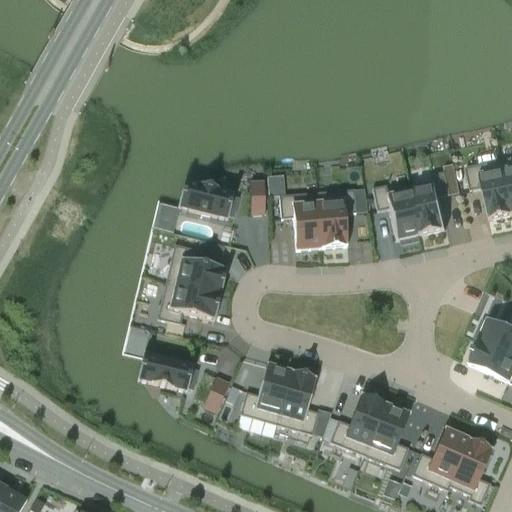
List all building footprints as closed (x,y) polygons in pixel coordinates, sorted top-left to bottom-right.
[(511,161),(501,164),(511,212),(511,161)] [(511,212),(501,164),(465,172),(470,195),(481,192),(488,224),(511,218),(511,212)] [(420,239),(445,234),(438,202),(449,199),(444,176),(431,179),(432,184),(409,189),(420,239)] [(286,197),(283,177),(268,179),(270,199),(286,197)] [(232,197),(183,185),(177,212),(226,223),(227,219),(232,220),(236,203),(231,202),(232,197)] [(262,186),(248,186),(249,218),(263,218),(262,186)] [(376,215),(388,212),(395,244),(399,243),(400,248),(417,244),(416,240),(420,239),(409,189),(385,194),(384,189),(371,192),(376,215)] [(320,252),(346,250),(343,218),(355,217),(353,194),(315,197),(320,252)] [(315,197),(278,200),(280,223),(292,222),(294,255),(320,252),(315,197)] [(165,286),(219,299),(225,273),(193,266),(196,254),(174,249),(165,286)] [(219,299),(165,286),(156,323),(179,328),(181,317),(213,324),(219,299)] [(487,321),(511,326),(511,320),(511,302),(492,299),(487,321)] [(479,343),(478,345),(511,360),(511,333),(488,323),(486,327),(482,325),(475,341),(479,343)] [(511,360),(478,345),(468,368),(511,388),(511,360)] [(192,370),(142,358),(136,384),(185,396),(186,391),(191,392),(195,375),(190,374),(192,370)] [(271,365),(270,369),(265,368),(256,399),(245,396),(239,419),(275,429),(290,375),(287,374),(288,370),(271,365)] [(315,382),(290,375),(275,429),(311,439),(317,417),(306,413),(315,382)] [(228,387),(215,382),(202,411),(214,417),(228,387)] [(384,408),(360,399),(348,429),(337,425),(328,446),(363,460),(384,408)] [(408,417),(384,408),(363,460),(398,474),(407,452),(396,448),(408,417)] [(467,443),(444,433),(431,462),(420,457),(411,479),(446,495),(448,490),(447,490),(467,443)] [(491,453),(467,443),(447,490),(448,490),(469,499),(467,504),(479,509),(489,488),(478,483),(491,453)] [(0,511),(20,511),(25,504),(6,493),(0,502),(0,511)] [(40,511),(44,507),(35,502),(29,511),(40,511)]
